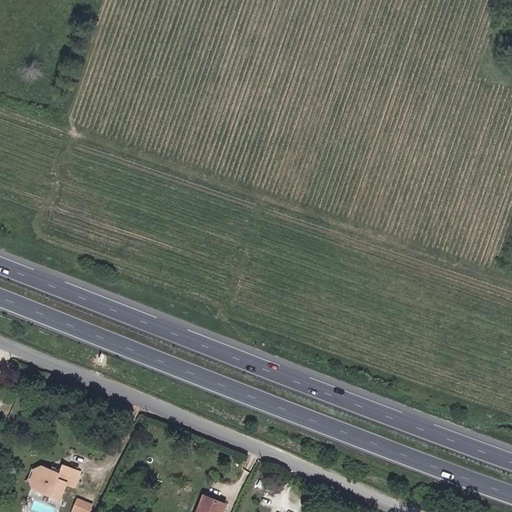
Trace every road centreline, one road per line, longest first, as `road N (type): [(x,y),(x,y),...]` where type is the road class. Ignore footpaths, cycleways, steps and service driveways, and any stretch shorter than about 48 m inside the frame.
road 1 (trunk): [(511,462),(0,264)]
road 2 (trunk): [(0,294),(511,490)]
road 3 (residential): [(0,345),(417,511)]
